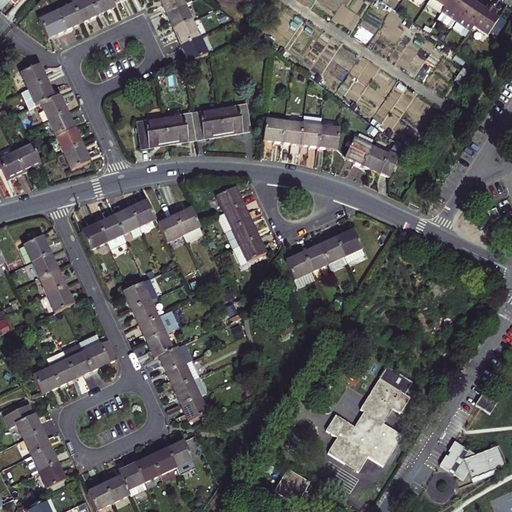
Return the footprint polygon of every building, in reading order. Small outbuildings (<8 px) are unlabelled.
[(90,21),(98,18),(89,0),(70,0),(73,7),(82,25),(90,21)] [(89,0),(98,18),(107,14),(115,10),(113,5),(110,0),(89,0)] [(165,14),(181,7),(177,0),(158,0),(161,7),(165,14)] [(429,0),(426,5),(440,14),(450,0),(429,0)] [(450,0),(440,14),(437,19),(451,29),(455,23),(470,1),(468,0),(450,0)] [(470,32),(473,28),(484,10),(477,5),(470,1),(455,23),(470,32)] [(484,10),(473,28),(487,37),(498,20),(493,16),(495,14),(496,12),(487,6),(484,10)] [(74,29),(82,25),(73,7),(57,15),(66,33),(74,29)] [(181,7),(165,14),(169,22),(172,30),(189,23),(181,7)] [(56,37),(66,33),(57,15),(39,23),(47,41),(56,37)] [(412,25),(407,22),(404,27),(409,31),(412,25)] [(176,39),(180,47),(196,39),(189,23),(172,30),(176,39)] [(196,39),(180,47),(184,55),(188,63),(204,56),(196,39)] [(450,51),(445,47),(441,53),(446,57),(450,51)] [(29,90),(46,82),(43,74),(39,66),(21,74),(29,90)] [(455,82),(464,87),(470,73),(460,69),(455,82)] [(41,105),(54,99),(50,91),(46,82),(29,90),(21,94),(29,111),(41,105)] [(49,122),(66,113),(63,105),(59,97),(54,100),(54,99),(41,105),(49,122)] [(219,110),(223,137),(237,134),(251,132),(247,105),(219,110)] [(191,114),(196,141),(209,139),(223,137),(219,110),(191,114)] [(56,138),(74,130),(70,122),(66,113),(49,122),(56,138)] [(164,119),(168,146),(182,143),(196,141),(191,114),(164,119)] [(154,148),(168,146),(164,119),(136,123),(140,150),(154,148)] [(319,131),(320,123),(302,120),(301,129),(319,131)] [(272,144),(281,145),(283,127),(265,125),(263,143),(272,144)] [(290,146),(299,147),(301,129),(283,127),(281,145),(290,146)] [(374,138),(378,133),(370,128),(366,133),(374,138)] [(308,148),(317,149),(319,131),(301,129),(299,147),(308,148)] [(64,154),(82,146),(78,138),(74,130),(56,138),(64,154)] [(385,135),(389,138),(394,133),(389,130),(385,135)] [(319,131),(317,149),(327,150),(336,152),(339,134),(319,131)] [(353,164),(361,168),(371,148),(374,142),(359,135),(356,142),(353,141),(344,160),(353,164)] [(82,146),(64,154),(73,172),(90,164),(86,155),(82,146)] [(15,155),(23,173),(32,169),(40,164),(33,149),(32,147),(15,155)] [(371,148),(361,168),(379,176),(380,175),(384,177),(389,179),(399,158),(389,153),(388,156),(371,148)] [(0,166),(1,168),(7,181),(15,177),(23,173),(15,155),(0,162),(0,166)] [(224,214),(242,206),(238,198),(235,190),(217,198),(224,214)] [(130,210),(138,228),(155,221),(147,203),(139,206),(130,210)] [(232,231),(250,222),(246,214),(242,206),(224,214),(232,231)] [(499,219),(495,209),(487,213),(492,222),(499,219)] [(122,214),(114,218),(122,236),(138,228),(130,210),(122,214)] [(199,226),(191,210),(183,214),(175,218),(183,236),(187,245),(203,237),(199,226)] [(232,231),(224,214),(217,218),(232,251),(239,247),(232,231)] [(126,244),(122,236),(114,218),(106,222),(98,226),(106,244),(110,252),(126,244)] [(166,222),(158,226),(163,237),(167,244),(183,236),(175,218),(166,222)] [(239,247),(257,239),(254,231),(250,222),(232,231),(239,247)] [(89,251),(106,244),(98,226),(89,229),(81,233),(89,251)] [(335,240),(347,266),(365,257),(353,232),(344,236),(335,240)] [(30,264),(50,255),(46,247),(42,239),(23,247),(24,250),(30,263),(30,264)] [(261,247),(257,239),(239,247),(232,251),(239,267),(265,256),(261,247)] [(347,266),(335,240),(327,244),(319,248),(328,267),(331,273),(347,266)] [(328,267),(319,248),(311,251),(303,255),(311,274),(328,267)] [(30,263),(24,250),(20,252),(26,265),(30,263)] [(54,263),(50,255),(30,264),(38,280),(57,271),(54,263)] [(315,282),(311,274),(303,255),(294,259),(285,263),(294,283),(297,290),(315,282)] [(61,280),(57,271),(38,280),(46,297),(66,288),(61,280)] [(126,284),(129,291),(140,286),(137,279),(126,284)] [(131,312),(149,303),(158,299),(157,297),(161,295),(161,293),(155,280),(153,280),(140,286),(129,291),(128,292),(122,294),(127,303),(131,312)] [(46,297),(55,315),(63,311),(74,306),(70,297),(66,288),(46,297)] [(230,290),(222,294),(226,302),(234,298),(230,290)] [(138,328),(156,320),(149,303),(131,312),(134,320),(138,328)] [(232,307),(226,310),(229,316),(235,313),(232,307)] [(142,336),(146,344),(164,336),(177,330),(170,313),(156,320),(138,328),(142,336)] [(242,335),(239,327),(232,330),(235,338),(242,335)] [(154,360),(158,359),(172,352),(164,336),(146,344),(149,352),(154,360)] [(79,346),(92,373),(92,374),(101,370),(110,366),(116,363),(108,344),(101,347),(96,337),(78,345),(79,346)] [(161,367),(165,375),(192,362),(194,361),(186,345),(172,352),(158,359),(161,367)] [(63,354),(75,381),(83,377),(92,373),(79,346),(62,353),(63,354)] [(51,370),(59,388),(67,385),(75,381),(63,354),(46,361),(51,370)] [(173,391),(200,378),(192,362),(165,375),(169,383),(173,391)] [(243,364),(238,367),(241,373),(246,370),(243,364)] [(361,410),(364,413),(355,428),(336,416),(326,432),(338,439),(328,454),(358,473),(368,457),(383,467),(402,437),(383,425),(393,410),(400,414),(410,399),(405,396),(412,384),(387,368),(361,410)] [(50,392),(59,388),(51,370),(33,378),(42,397),(50,392)] [(177,399),(180,407),(200,398),(207,395),(200,378),(173,391),(177,399)] [(414,395),(420,388),(414,384),(408,391),(414,395)] [(254,387),(246,387),(247,398),(255,397),(254,387)] [(499,400),(484,391),(475,406),(480,409),(490,415),(499,400)] [(200,398),(180,407),(184,416),(188,424),(208,415),(200,398)] [(426,405),(421,402),(417,408),(422,411),(426,405)] [(15,427),(23,443),(42,433),(36,420),(29,407),(3,419),(9,430),(15,427)] [(31,459),(50,450),(46,442),(42,433),(23,443),(31,459)] [(167,451),(176,469),(179,476),(195,468),(192,461),(193,461),(184,443),(175,447),(167,451)] [(463,451),(464,449),(459,445),(455,443),(448,452),(451,454),(449,456),(448,458),(446,457),(440,466),(449,472),(451,470),(455,473),(454,475),(463,481),(468,473),(471,480),(505,466),(497,447),(476,456),(468,451),(467,453),(463,451)] [(53,458),(50,450),(31,459),(24,462),(32,478),(38,475),(57,466),(53,458)] [(159,454),(151,458),(160,476),(176,469),(167,451),(159,454)] [(143,462),(135,466),(143,484),(160,476),(151,458),(143,462)] [(61,474),(57,466),(38,475),(46,491),(65,482),(61,474)] [(119,474),(121,478),(129,496),(130,499),(147,491),(143,484),(135,466),(127,470),(119,474)] [(310,484),(288,471),(274,492),(296,506),(310,484)] [(112,482),(104,486),(113,503),(129,496),(121,478),(112,482)] [(88,494),(96,511),(113,503),(104,486),(96,490),(88,494)] [(202,500),(193,504),(196,511),(205,507),(202,500)] [(53,511),(49,501),(26,511),(25,511),(53,511)]
